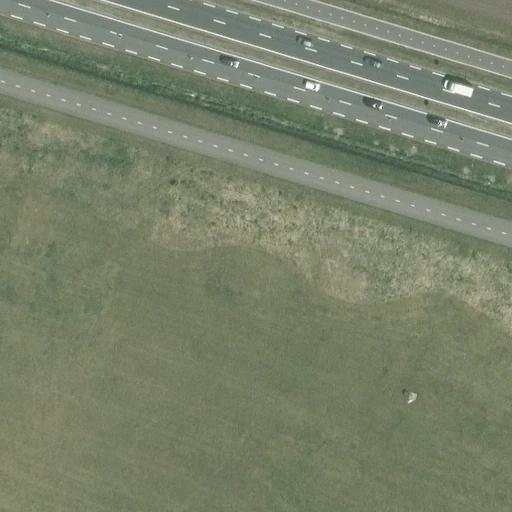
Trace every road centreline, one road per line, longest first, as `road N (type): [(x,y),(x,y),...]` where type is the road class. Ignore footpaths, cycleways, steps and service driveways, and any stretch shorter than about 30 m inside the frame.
road 1 (unclassified): [(511,237),(0,83)]
road 2 (primary): [(0,0),(511,154)]
road 3 (primary): [(511,110),(146,0)]
